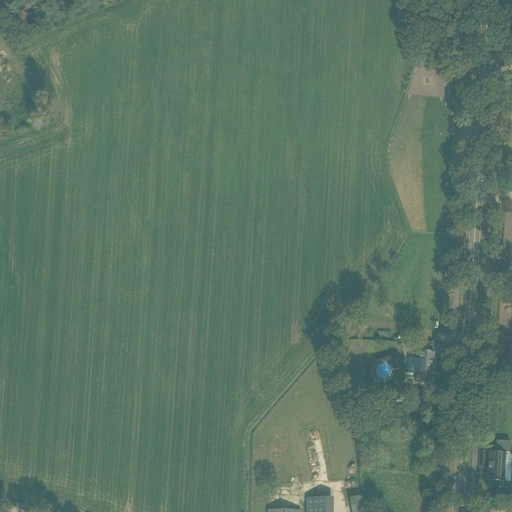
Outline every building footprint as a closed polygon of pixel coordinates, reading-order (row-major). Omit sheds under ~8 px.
[(408,359),(407,374),(416,375),(415,384),(430,386),(434,353),(424,352),(419,352),(418,360),(408,359)] [(396,388),(369,395),(370,399),(372,408),(400,400),(396,388)] [(488,482),(498,482),(503,482),(505,456),(502,455),(502,454),(509,454),(509,443),(496,442),(495,453),(496,453),(496,455),(490,455),(488,482)] [(316,497),(305,497),(305,511),(329,511),(329,489),(316,489),(316,497)] [(349,499),(350,511),(365,511),(363,497),(349,499)]
